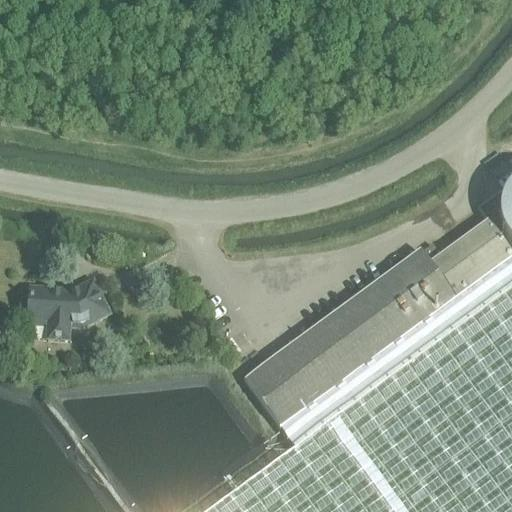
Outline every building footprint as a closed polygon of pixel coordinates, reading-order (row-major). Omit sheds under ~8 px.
[(500,205),(498,213),(498,220),(499,228),(501,235),(505,242),(510,248),(511,250),(511,187),(508,192),(503,198),(500,205)] [(243,385),(279,433),(511,262),(511,260),(487,226),(429,269),(419,256),(243,385)] [(424,255),(430,263),(438,257),(432,249),(424,255)] [(511,511),(511,262),(279,433),(293,453),(212,511),(511,511)] [(81,333),(108,319),(92,287),(73,296),(30,293),(29,302),(24,303),(21,306),(19,311),(20,316),(23,319),(28,321),(28,329),(27,343),(47,343),(47,345),(67,346),(68,332),(81,333)] [(289,328),(294,336),(310,326),(305,318),(289,328)]
